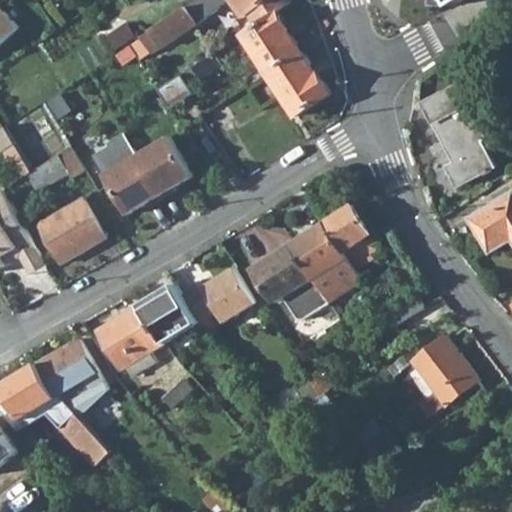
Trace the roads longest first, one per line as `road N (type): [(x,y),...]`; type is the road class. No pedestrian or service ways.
road 1 (residential): [(382,129),(327,151),(6,340)]
road 2 (residential): [(382,129),(419,231),(511,355)]
road 3 (residential): [(366,65),(419,51),(502,0)]
